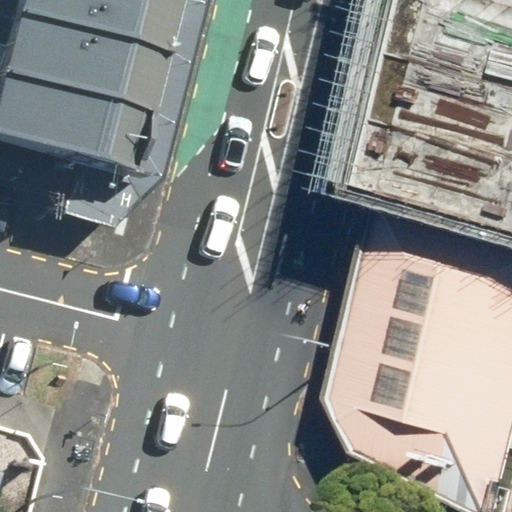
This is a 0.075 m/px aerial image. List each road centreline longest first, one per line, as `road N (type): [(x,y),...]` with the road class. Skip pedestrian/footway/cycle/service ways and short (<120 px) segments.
road 1 (primary): [(310,0),(235,333)]
road 2 (residential): [(0,278),(235,333)]
road 3 (primary): [(235,333),(188,511)]
